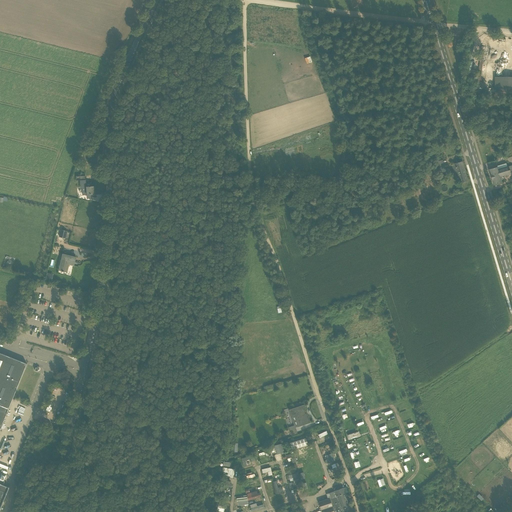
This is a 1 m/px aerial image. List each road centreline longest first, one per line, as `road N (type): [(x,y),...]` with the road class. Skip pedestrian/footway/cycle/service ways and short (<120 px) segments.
road 1 (unclassified): [(60,511),(107,264),(105,120),(156,0)]
road 2 (track): [(317,392),(251,188),(243,0)]
road 3 (primary): [(511,286),(425,0)]
road 4 (track): [(511,31),(249,0)]
road 5 (unclassified): [(358,511),(317,392)]
